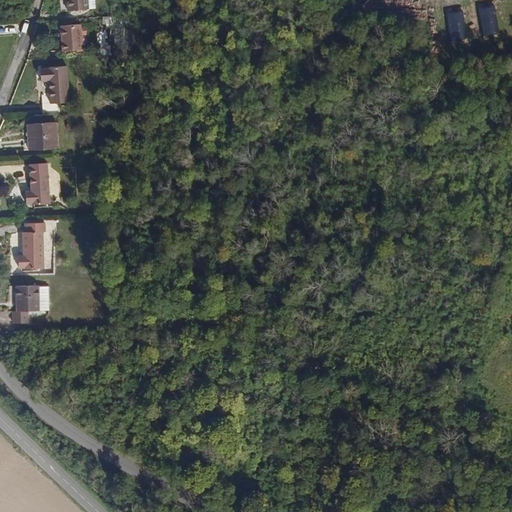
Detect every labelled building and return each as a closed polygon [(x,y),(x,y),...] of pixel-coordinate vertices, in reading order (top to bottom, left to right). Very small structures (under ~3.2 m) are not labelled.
[(90,12),(89,0),(68,0),(70,13),(90,12)] [(85,60),(83,39),(64,40),(65,61),(85,60)] [(66,104),(67,87),(39,88),(39,93),(47,94),(46,105),(66,104)] [(65,118),(66,104),(46,105),(45,116),(65,118)] [(49,164),(48,139),(19,140),(20,166),(49,164)] [(47,192),(44,176),(27,178),(29,194),(47,192)] [(50,213),(47,192),(29,194),(30,203),(25,204),(26,214),(32,214),(32,215),(50,213)] [(43,258),(42,242),(45,242),(44,233),(24,234),(25,243),(22,243),(23,268),(19,268),(19,279),(25,278),(25,280),(44,278),(43,258)] [(46,321),(45,298),(45,296),(30,297),(34,333),(36,333),(35,321),(46,321)] [(34,333),(30,297),(22,298),(24,322),(20,322),(21,334),(34,333)] [(56,321),(55,298),(45,298),(46,321),(56,321)]
